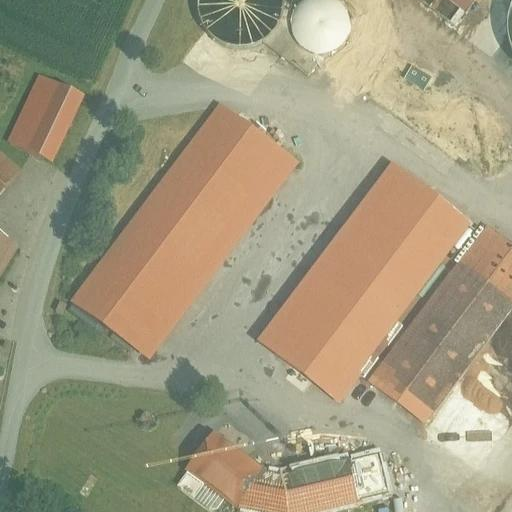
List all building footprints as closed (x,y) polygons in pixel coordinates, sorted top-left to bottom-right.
[(281,23),(284,7),(282,0),(199,0),(198,9),(202,25),(211,39),(226,48),(242,51),(259,47),(272,38),(281,23)] [(342,8),(333,2),(328,0),(315,0),(306,3),(297,11),(293,22),(292,33),(296,44),(304,52),(314,57),(325,59),(335,56),(343,50),(348,41),(350,29),(348,18),(342,8)] [(42,78),(11,145),(53,165),(85,98),(42,78)] [(219,111),(72,304),(150,364),(297,170),(219,111)] [(390,168),(259,343),(337,401),(468,226),(390,168)] [(0,196),(14,181),(0,169),(0,196)] [(511,249),(487,231),(371,385),(425,426),(511,310),(511,249)] [(0,277),(18,248),(0,237),(0,277)] [(265,475),(215,438),(190,472),(207,485),(240,509),(247,499),(264,476),(265,475)] [(207,485),(190,472),(181,484),(183,492),(195,501),(207,485)] [(264,476),(247,499),(262,511),(279,487),(264,476)]
